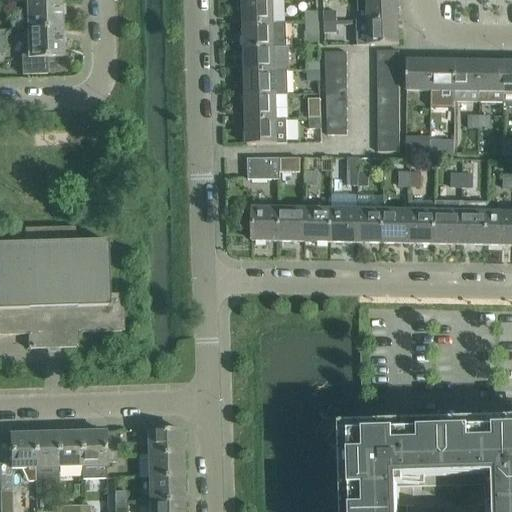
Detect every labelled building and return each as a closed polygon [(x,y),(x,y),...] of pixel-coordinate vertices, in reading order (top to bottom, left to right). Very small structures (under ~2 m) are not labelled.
[(285,0),(243,1),(244,26),(286,24),(285,0)] [(357,0),(358,22),(398,21),(397,0),(357,0)] [(61,1),(26,2),(27,30),(61,29),(61,1)] [(318,23),(318,13),(306,13),(306,24),(318,23)] [(324,13),(324,23),(336,23),(336,13),(324,13)] [(358,22),(356,22),(357,47),(399,46),(398,21),(358,22)] [(318,23),(306,24),(306,34),(307,45),(319,44),(318,34),(318,23)] [(337,34),(336,23),(324,23),(324,34),(337,34)] [(244,26),(244,49),(287,48),(286,24),(244,26)] [(62,58),(61,29),(27,30),(28,59),(24,59),(24,76),(47,75),(46,59),(62,58)] [(287,48),(244,49),(245,73),(287,72),(287,48)] [(377,64),(399,64),(399,52),(377,53),(377,64)] [(325,65),(347,65),(347,54),(325,54),(325,65)] [(320,71),(319,61),(307,61),(307,72),(320,71)] [(431,93),(432,63),(407,62),(407,92),(431,93)] [(431,93),(431,109),(455,109),(455,103),(456,63),(432,63),(431,93)] [(455,103),(479,103),(480,63),(456,63),(455,103)] [(503,104),(504,64),(480,63),(479,103),(503,104)] [(377,64),(378,75),(399,75),(399,64),(377,64)] [(503,104),(511,104),(511,64),(504,64),(503,104)] [(325,65),(326,77),(347,76),(347,65),(325,65)] [(320,82),(320,71),(307,72),(308,82),(320,82)] [(245,73),(246,97),(276,97),(288,96),(287,72),(245,73)] [(399,86),(399,75),(378,75),(378,86),(399,86)] [(326,77),(326,88),(347,88),(347,76),(326,77)] [(378,86),(378,98),(400,97),(399,86),(378,86)] [(326,99),(347,99),(347,88),(326,88),(326,99)] [(246,97),(247,121),(277,121),(276,97),(246,97)] [(400,108),(400,97),(378,98),(378,109),(400,108)] [(326,99),(327,110),(347,110),(347,99),(326,99)] [(321,100),(308,101),(309,109),(309,120),(321,119),(321,108),(321,100)] [(378,109),(378,120),(400,120),(400,108),(378,109)] [(327,110),(327,121),(347,121),(347,110),(327,110)] [(468,129),(479,129),(479,117),(469,117),(468,129)] [(490,118),(479,117),(479,129),(490,130),(490,118)] [(321,119),(309,120),(309,125),(309,131),(321,131),(321,119)] [(277,121),(247,121),(247,146),(277,145),(287,145),(286,120),(277,121)] [(400,131),(400,120),(378,120),(378,131),(400,131)] [(348,137),(347,121),(327,121),(328,137),(348,137)] [(378,131),(378,142),(400,142),(400,131),(378,131)] [(406,154),(430,155),(431,139),(406,138),(406,154)] [(400,154),(400,142),(378,142),(378,154),(400,154)] [(431,142),(430,155),(442,155),(443,142),(431,142)] [(511,156),(511,146),(502,146),(502,156),(511,156)] [(301,173),(300,159),(280,160),(281,174),(301,173)] [(348,174),(348,187),(358,188),(358,174),(359,160),(348,159),(348,174)] [(281,174),(280,160),(247,160),(248,181),(280,180),(280,174),(281,174)] [(317,173),(306,173),(306,187),(317,187),(317,173)] [(369,174),(358,174),(358,188),(369,188),(369,174)] [(399,188),(410,189),(410,175),(400,175),(399,188)] [(421,175),(410,175),(410,189),(421,189),(421,175)] [(452,189),(462,190),(462,176),(452,176),(452,189)] [(473,176),(462,176),(462,190),(473,190),(473,176)] [(503,190),(511,190),(511,176),(504,177),(503,190)] [(436,213),(435,246),(461,247),(462,204),(436,203),(436,213)] [(462,204),(461,247),(487,247),(488,214),(488,204),(462,204)] [(279,243),(280,210),(253,210),(252,242),(279,243)] [(279,243),(305,244),(306,211),(280,210),(279,243)] [(305,244),(331,244),(331,211),(306,211),(305,244)] [(331,211),(331,244),(357,245),(358,212),(331,211)] [(357,245),(383,245),(384,212),(358,212),(357,245)] [(383,245),(409,246),(410,213),(384,212),(383,245)] [(409,246),(435,246),(436,213),(410,213),(409,246)] [(487,247),(511,247),(511,214),(488,214),(487,247)] [(124,333),(123,295),(108,295),(107,242),(75,243),(75,228),(24,229),(25,244),(0,245),(0,336),(27,336),(28,350),(78,348),(77,334),(124,333)] [(352,439),(340,439),(341,511),(511,511),(511,421),(364,426),(362,426),(352,426),(352,439)] [(141,456),(148,455),(182,455),(181,431),(147,432),(147,446),(141,446),(141,456)] [(104,433),(80,434),(81,468),(82,480),(106,480),(106,477),(105,464),(104,451),(104,436),(105,436),(104,433)] [(105,436),(104,436),(104,451),(117,450),(116,436),(116,433),(104,433),(105,436)] [(57,434),(34,435),(35,469),(58,468),(57,434)] [(80,434),(57,434),(58,468),(81,468),(80,434)] [(10,444),(0,444),(0,492),(12,492),(12,470),(21,469),(27,482),(35,481),(35,469),(34,435),(10,436),(10,444)] [(117,450),(104,451),(105,464),(117,463),(117,456),(117,450)] [(182,478),(182,455),(148,455),(148,479),(182,478)] [(149,502),(183,501),(182,478),(148,479),(149,502)] [(114,493),(114,506),(126,506),(126,492),(114,493)] [(183,511),(183,501),(149,502),(149,511),(183,511)]
